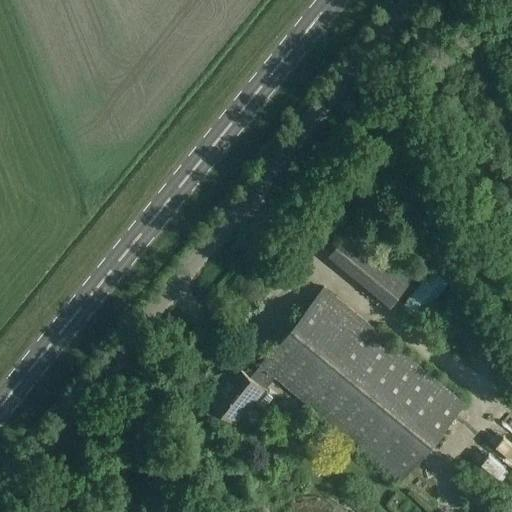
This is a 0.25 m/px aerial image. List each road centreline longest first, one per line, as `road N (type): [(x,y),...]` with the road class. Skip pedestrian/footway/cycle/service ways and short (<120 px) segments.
road 1 (unclassified): [(0,499),(410,0)]
road 2 (primary): [(0,405),(331,0)]
